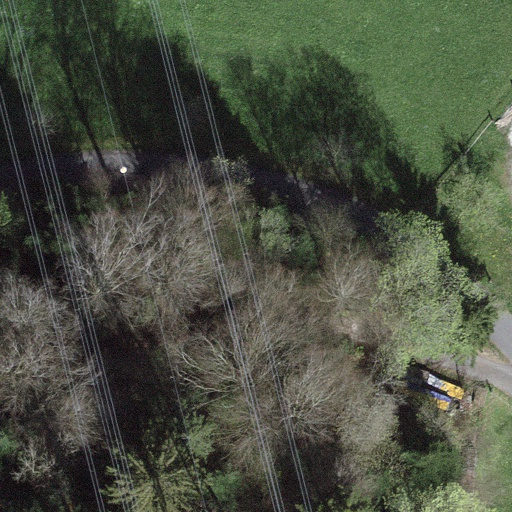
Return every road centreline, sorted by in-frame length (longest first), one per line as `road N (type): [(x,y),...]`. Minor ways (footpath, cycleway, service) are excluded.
road 1 (unclassified): [(511,340),(414,251),(290,195),(203,177),(129,173),(0,188)]
road 2 (track): [(0,416),(42,376),(98,351),(204,328),(318,326),(511,381)]
